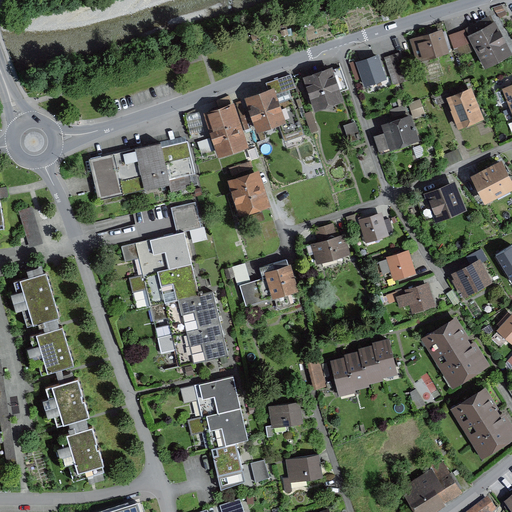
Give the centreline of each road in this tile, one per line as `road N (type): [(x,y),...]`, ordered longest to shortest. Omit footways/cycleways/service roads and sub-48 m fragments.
road 1 (residential): [(55,138),(103,129),(476,0)]
road 2 (residential): [(160,480),(41,161)]
road 3 (unknown): [(32,500),(0,340)]
road 4 (residential): [(0,500),(89,499),(160,480)]
